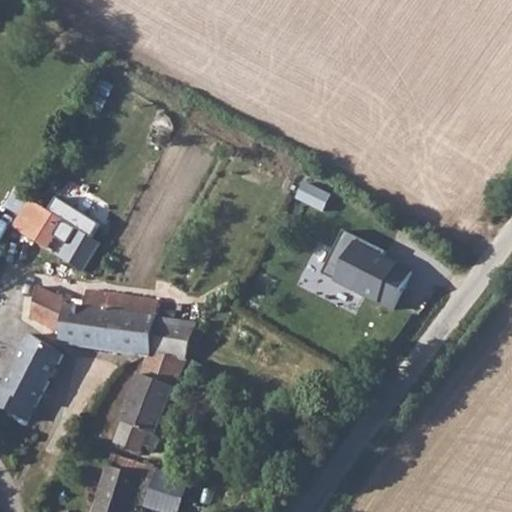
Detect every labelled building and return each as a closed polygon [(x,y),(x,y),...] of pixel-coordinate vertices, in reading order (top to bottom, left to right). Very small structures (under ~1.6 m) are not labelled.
[(20,215),(31,198),(18,189),(7,204),(20,215)] [(20,215),(13,225),(85,270),(101,243),(84,232),(86,228),(82,224),(77,228),(31,198),(20,215)] [(389,249),(346,228),(325,272),(395,306),(414,269),(386,255),(389,249)] [(152,350),(157,317),(160,298),(86,288),(83,300),(64,298),(37,285),(33,315),(60,320),(53,340),(141,354),(144,354),(152,350)] [(186,361),(202,323),(157,317),(152,350),(144,354),(186,361)] [(0,408),(23,421),(60,355),(33,333),(2,384),(0,382),(0,408)] [(157,433),(186,361),(144,354),(140,356),(113,442),(138,452),(141,444),(153,449),(160,434),(157,433)] [(130,484),(177,500),(183,480),(107,454),(103,469),(132,477),(130,484)] [(140,511),(173,511),(177,500),(130,484),(132,477),(103,469),(90,511),(125,511),(127,508),(140,511)]
